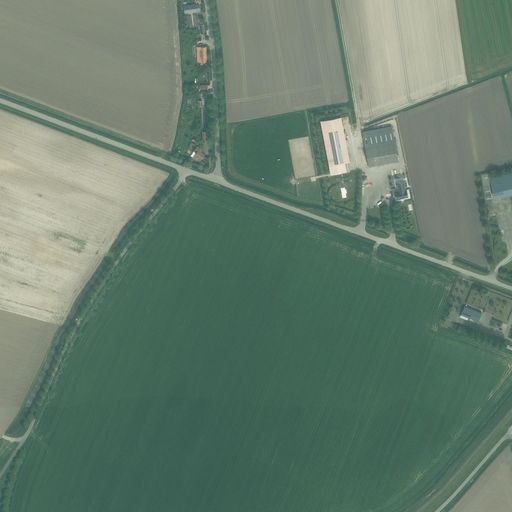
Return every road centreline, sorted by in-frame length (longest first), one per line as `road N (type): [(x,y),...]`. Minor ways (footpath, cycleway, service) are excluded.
road 1 (unclassified): [(0,475),(87,312),(185,169)]
road 2 (unclassified): [(218,181),(511,287)]
road 3 (unclassified): [(185,169),(0,100)]
road 4 (unclassified): [(218,181),(206,1)]
road 5 (track): [(358,131),(335,0)]
